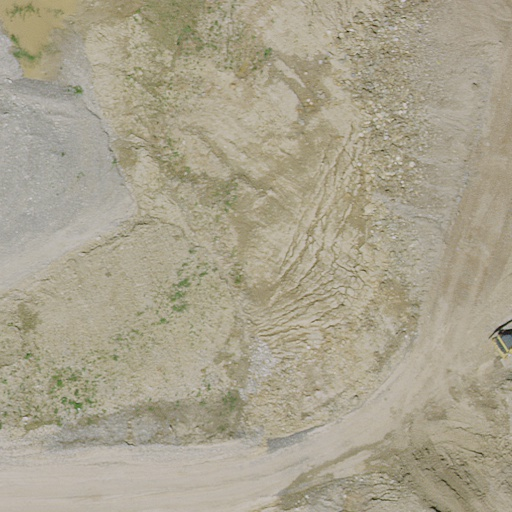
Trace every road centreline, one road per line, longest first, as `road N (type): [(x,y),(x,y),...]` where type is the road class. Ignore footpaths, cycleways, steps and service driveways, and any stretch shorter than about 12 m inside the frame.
road 1 (track): [(0,341),(329,175),(449,0)]
road 2 (track): [(233,224),(289,304),(461,185)]
